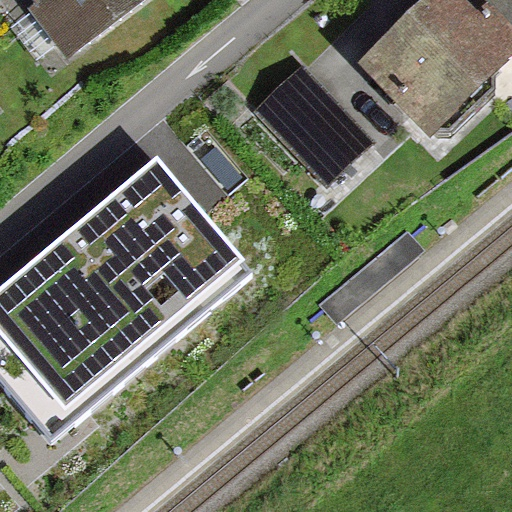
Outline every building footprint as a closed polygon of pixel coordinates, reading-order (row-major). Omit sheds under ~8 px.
[(31,0),(76,58),(152,0),(31,0)] [(490,25),(464,0),(444,0),(374,72),(447,144),(511,78),(511,25),(500,14),(490,25)] [(376,146),(304,73),(260,117),(332,189),(376,146)] [(0,303),(0,371),(56,438),(249,276),(159,170),(0,303)] [(412,236),(325,303),(342,325),(429,258),(412,236)]
